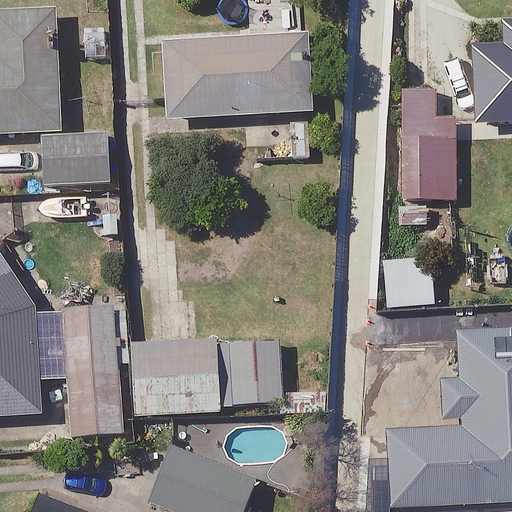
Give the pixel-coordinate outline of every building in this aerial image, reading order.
[(511,16),(501,16),(501,30),(473,30),(473,116),(511,116),(511,16)] [(58,127),(56,18),(0,19),(0,141),(5,142),(5,128),(58,127)] [(311,107),(309,30),(164,34),(166,112),(311,107)] [(453,87),(402,87),(402,197),(453,197),(453,87)] [(106,183),(107,133),(43,132),(42,182),(106,183)] [(92,191),(14,191),(14,216),(92,216),(92,191)] [(92,283),(91,222),(55,223),(57,284),(92,283)] [(0,413),(42,412),(44,399),(46,387),(47,374),(47,361),(46,348),(45,335),(43,322),(40,309),(37,296),(33,284),(29,272),(24,260),(18,248),(12,237),(5,226),(0,228),(0,413)] [(431,255),(385,255),(385,304),(431,305),(431,255)] [(52,304),(52,379),(68,379),(66,432),(116,434),(120,295),(70,294),(70,304),(52,304)] [(511,323),(457,325),(459,412),(460,424),(389,428),(393,503),(511,496),(511,323)] [(283,402),(279,334),(131,343),(135,411),(283,402)] [(242,511),(256,478),(170,443),(144,507),(157,511),(242,511)] [(124,511),(42,480),(29,511),(124,511)]
